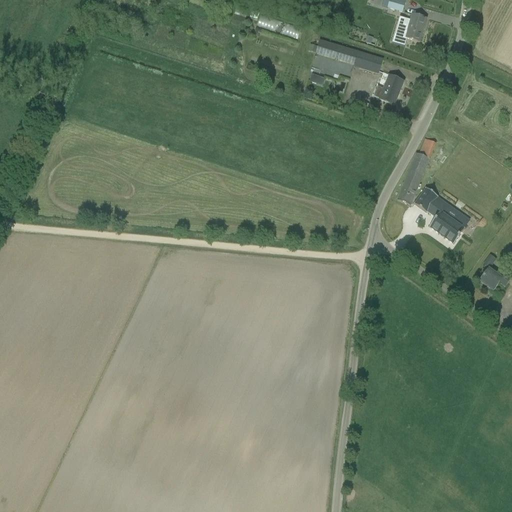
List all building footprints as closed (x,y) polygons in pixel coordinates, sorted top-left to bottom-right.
[(390,0),(388,9),(402,14),(405,0),(390,0)] [(243,9),(240,17),(246,19),(248,11),(243,9)] [(404,38),(404,39),(419,44),(426,20),(411,16),(406,32),(400,31),(398,36),(404,38)] [(257,28),(298,38),(301,28),(259,18),(257,28)] [(310,46),(308,52),(315,54),(317,48),(310,46)] [(353,67),(379,75),(383,60),(357,53),(353,67)] [(316,85),(319,78),(313,76),(311,84),(316,85)] [(394,107),(403,83),(389,77),(383,90),(377,88),(373,98),(378,100),(394,107)] [(416,155),(397,202),(410,207),(416,194),(429,161),(418,156),(416,155)] [(452,247),(463,232),(463,231),(453,224),(457,218),(435,202),(437,199),(425,190),(425,191),(414,206),(413,206),(425,215),(426,214),(425,214),(426,213),(435,220),(428,229),(429,230),(429,229),(452,246),(452,247)] [(499,284),(504,288),(507,284),(511,280),(504,275),(501,279),(489,270),(479,283),(492,293),(499,284)]
